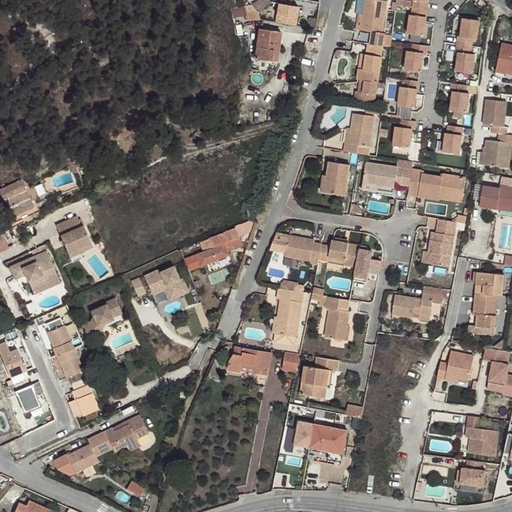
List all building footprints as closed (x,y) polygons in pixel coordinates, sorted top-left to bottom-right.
[(260,9),(272,0),(258,0),(255,3),(260,9)] [(382,32),(387,1),(379,0),(365,0),(363,14),(361,30),(372,31),(369,44),(383,46),(385,33),(382,32)] [(399,0),(399,7),(428,10),(429,0),(399,0)] [(275,3),(273,21),(292,25),(295,6),(282,4),(275,3)] [(260,20),(258,12),(252,4),(244,6),(247,21),(260,20)] [(460,17),(457,48),(475,49),(478,19),(460,17)] [(278,51),(281,32),(259,29),(256,58),(272,60),(273,50),(278,51)] [(432,33),(402,29),(398,49),(430,53),(432,33)] [(511,45),(502,43),(496,71),(506,73),(507,71),(511,71),(511,45)] [(383,46),(369,44),(368,44),(366,54),(364,69),(363,69),(359,68),(357,79),(360,79),(378,82),(383,46)] [(108,57),(111,55),(105,49),(104,49),(102,50),(102,51),(95,53),(82,58),(83,61),(86,60),(89,59),(91,64),(98,61),(99,63),(109,59),(108,57)] [(474,72),(474,52),(455,52),(455,72),(474,72)] [(400,78),(396,108),(414,110),(418,80),(400,78)] [(378,82),(360,79),(358,88),(377,91),(378,82)] [(467,111),(467,93),(478,93),(478,85),(451,84),(450,111),(467,111)] [(504,126),(507,101),(486,99),(484,124),(491,125),(491,133),(499,134),(507,134),(507,127),(504,126)] [(380,108),(367,106),(366,113),(379,114),(380,108)] [(129,134),(128,132),(135,128),(142,123),(135,111),(120,120),(115,122),(116,123),(111,125),(99,134),(105,142),(107,144),(109,143),(119,136),(121,138),(127,134),(129,134)] [(369,154),(375,116),(353,113),(351,128),(349,143),(345,142),(344,151),(359,153),(369,155),(369,154)] [(416,128),(418,121),(399,118),(397,125),(416,128)] [(446,123),(440,150),(458,155),(465,127),(446,123)] [(211,134),(211,133),(205,129),(196,132),(192,138),(195,140),(198,136),(200,135),(201,138),(211,134)] [(511,135),(499,134),(498,141),(486,139),(485,151),(484,164),(509,167),(511,143),(511,135)] [(404,138),(384,137),(383,147),(403,148),(404,138)] [(88,162),(96,156),(88,146),(73,157),(80,171),(90,164),(88,162)] [(485,151),(478,151),(476,163),(484,164),(485,151)] [(350,164),(329,161),(327,175),(324,192),(346,195),(350,164)] [(412,169),(366,162),(362,188),(378,190),(379,185),(394,187),(395,183),(409,186),(412,169)] [(412,169),(409,186),(408,195),(418,196),(418,193),(440,196),(440,195),(462,198),(466,177),(443,173),(442,176),(422,173),(423,170),(412,169)] [(511,186),(511,177),(501,176),(500,185),(501,185),(511,187),(511,186)] [(34,206),(21,179),(0,189),(0,192),(6,206),(3,208),(6,214),(9,212),(12,217),(34,206)] [(511,186),(511,187),(501,185),(500,188),(483,185),(480,206),(497,209),(498,206),(511,207),(511,186)] [(467,216),(458,214),(456,222),(466,223),(467,216)] [(91,242),(83,225),(81,226),(77,216),(56,225),(60,234),(68,252),(91,242)] [(456,222),(439,219),(437,227),(455,230),(455,229),(456,222)] [(466,223),(456,222),(455,229),(464,230),(466,223)] [(246,233),(242,223),(236,225),(234,226),(234,227),(238,237),(246,233)] [(227,251),(224,243),(230,241),(238,237),(234,227),(209,237),(210,239),(200,243),(203,251),(196,254),(200,266),(229,255),(227,251)] [(454,235),(436,232),(432,232),(426,263),(449,267),(454,235)] [(0,251),(8,247),(2,234),(0,234),(0,251)] [(314,240),(289,235),(284,259),(300,263),(301,259),(310,261),(310,262),(318,264),(319,259),(322,245),(314,243),(314,240)] [(241,245),(238,237),(230,241),(224,243),(227,251),(241,245)] [(331,246),(322,245),(319,259),(328,260),(329,257),(346,260),(345,263),(345,265),(356,267),(354,276),(367,278),(372,251),(366,250),(360,248),(360,245),(332,240),(331,246)] [(70,256),(92,246),(91,242),(68,252),(70,256)] [(46,251),(44,245),(36,248),(39,254),(44,252),(46,251)] [(39,254),(36,248),(35,249),(31,251),(33,256),(39,254)] [(50,281),(47,275),(56,272),(51,260),(48,261),(44,252),(39,254),(33,256),(10,267),(15,279),(25,274),(32,288),(50,281)] [(159,268),(144,275),(151,291),(163,286),(162,284),(165,283),(171,296),(179,293),(180,295),(188,291),(182,277),(179,279),(173,265),(160,271),(159,268)] [(502,295),(504,274),(477,271),(474,310),(477,310),(477,315),(476,325),(476,326),(495,328),(498,295),(502,295)] [(60,282),(56,272),(47,275),(50,281),(32,288),(34,293),(60,282)] [(131,281),(137,295),(145,292),(139,277),(131,281)] [(292,281),(288,280),(285,280),(284,280),(281,282),(281,283),(280,288),(290,290),(292,281)] [(163,286),(151,291),(152,295),(164,290),(168,300),(180,295),(179,293),(171,296),(165,283),(162,284),(163,286)] [(444,290),(424,287),(422,299),(422,301),(415,300),(416,297),(395,294),(392,315),(413,318),(414,313),(420,314),(430,316),(432,302),(442,303),(444,290)] [(303,291),(290,290),(280,288),(279,288),(277,299),(281,299),(278,316),(275,333),(296,336),(303,291)] [(324,290),(314,288),(313,293),(313,294),(323,296),(324,290)] [(323,296),(313,294),(311,300),(319,301),(319,306),(326,307),(327,297),(323,296)] [(347,311),(349,300),(327,297),(326,307),(326,308),(330,309),(325,337),(347,341),(349,326),(347,326),(349,311),(347,311)] [(113,319),(112,316),(122,313),(116,298),(106,302),(106,304),(91,310),(93,316),(90,322),(86,319),(82,327),(86,329),(84,331),(92,336),(97,327),(97,326),(113,319)] [(73,348),(64,325),(63,325),(60,318),(47,323),(50,330),(47,331),(54,347),(53,347),(56,355),(73,348)] [(75,323),(68,325),(72,341),(79,340),(75,323)] [(495,328),(476,326),(476,325),(469,325),(468,333),(469,333),(495,335),(495,328)] [(97,338),(101,329),(97,327),(92,336),(97,338)] [(296,336),(275,333),(274,342),(295,345),(296,336)] [(9,338),(10,348),(20,346),(19,337),(9,338)] [(502,350),(504,339),(492,348),(492,349),(502,350)] [(27,369),(24,361),(23,362),(17,349),(10,352),(6,342),(0,344),(0,354),(9,377),(11,376),(12,379),(14,383),(27,378),(24,371),(27,369)] [(148,352),(145,345),(137,348),(140,355),(148,352)] [(258,351),(245,349),(236,347),(235,354),(230,361),(229,370),(240,371),(240,370),(241,363),(256,366),(269,368),(272,354),(258,351)] [(83,371),(73,348),(56,355),(59,362),(60,362),(67,377),(68,377),(71,384),(85,378),(82,371),(83,371)] [(438,378),(471,381),(473,352),(450,350),(449,361),(440,360),(438,378)] [(300,354),(286,352),(282,370),(296,373),(300,354)] [(338,361),(317,357),(316,368),(305,366),(301,395),(325,399),(329,371),(337,372),(338,361)] [(216,372),(221,361),(216,359),(211,370),(216,372)] [(492,359),(485,389),(511,394),(511,373),(508,372),(510,363),(492,359)] [(256,366),(241,363),(240,370),(268,376),(269,368),(256,366)] [(115,372),(112,365),(101,369),(104,376),(115,372)] [(41,405),(35,393),(36,392),(33,384),(30,385),(27,378),(14,383),(15,387),(17,391),(15,391),(24,413),(41,405)] [(98,408),(89,385),(88,385),(85,378),(71,384),(74,391),(72,392),(75,399),(75,400),(75,399),(82,414),(82,415),(98,408)] [(82,414),(75,399),(75,400),(75,399),(68,402),(75,416),(82,414)] [(303,414),(304,407),(290,404),(288,412),(294,414),(294,412),(303,414)] [(364,407),(348,404),(346,415),(362,418),(364,407)] [(44,413),(41,405),(30,410),(33,417),(44,413)] [(318,409),(304,407),(303,414),(316,417),(317,415),(318,409)] [(344,414),(318,409),(317,415),(343,420),(344,414)] [(291,426),(294,414),(288,412),(286,425),(291,426)] [(114,432),(141,418),(140,415),(113,428),(114,432)] [(468,416),(466,437),(471,438),(475,438),(474,446),(470,446),(469,453),(496,456),(499,431),(480,428),(481,418),(468,416)] [(140,446),(137,439),(149,432),(141,418),(114,432),(113,428),(88,439),(91,445),(97,456),(113,448),(115,452),(127,446),(130,451),(140,446)] [(348,431),(314,424),(310,447),(343,454),(348,431)] [(100,461),(97,456),(91,445),(68,456),(67,454),(55,460),(59,469),(71,475),(100,461)] [(486,470),(481,470),(482,462),(468,460),(467,469),(463,468),(463,471),(462,474),(458,473),(457,483),(484,486),(486,470)] [(145,488),(132,481),(128,488),(141,495),(145,488)] [(154,494),(145,488),(141,495),(147,499),(145,504),(150,505),(154,494)] [(54,511),(28,501),(26,506),(18,503),(14,511),(54,511)]
